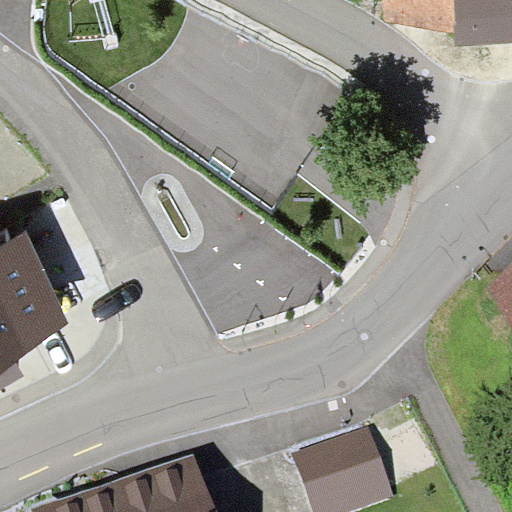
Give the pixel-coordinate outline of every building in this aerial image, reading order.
[(454,32),(452,0),(384,0),(386,21),(454,32)] [(511,0),(452,0),(454,32),(455,44),(511,41),(511,0)] [(0,360),(69,327),(27,234),(0,246),(0,360)] [(511,263),(488,285),(511,329),(511,263)] [(337,511),(394,492),(369,425),(293,453),(314,511),(337,511)] [(217,511),(195,453),(34,508),(34,511),(217,511)]
